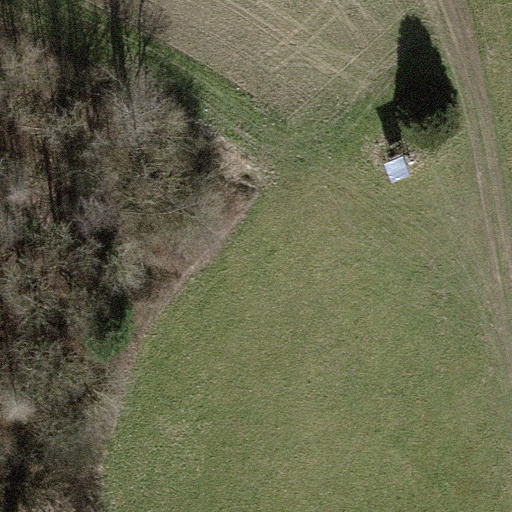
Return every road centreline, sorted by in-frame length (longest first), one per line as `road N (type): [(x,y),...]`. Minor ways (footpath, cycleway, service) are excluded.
road 1 (track): [(504,264),(376,154),(137,51),(0,6)]
road 2 (track): [(451,0),(511,299)]
